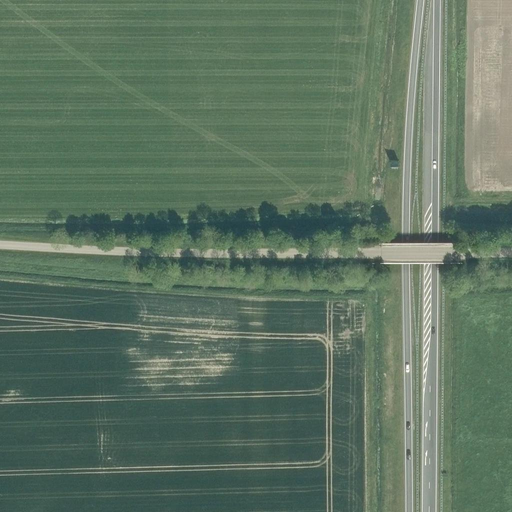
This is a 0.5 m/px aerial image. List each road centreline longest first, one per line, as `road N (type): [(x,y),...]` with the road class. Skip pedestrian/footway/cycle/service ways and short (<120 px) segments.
road 1 (trunk): [(420,0),(406,216),(408,511)]
road 2 (unclassified): [(511,254),(0,245)]
road 3 (trunk): [(430,511),(436,0)]
